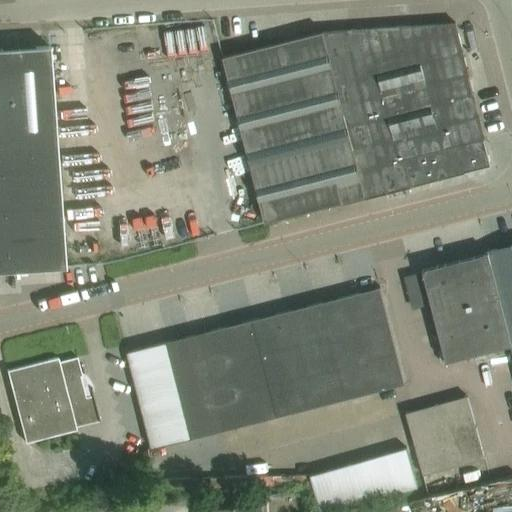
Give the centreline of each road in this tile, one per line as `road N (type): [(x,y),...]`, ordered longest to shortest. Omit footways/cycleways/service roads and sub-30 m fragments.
road 1 (tertiary): [(511,197),(0,328)]
road 2 (unclassified): [(0,12),(194,0)]
